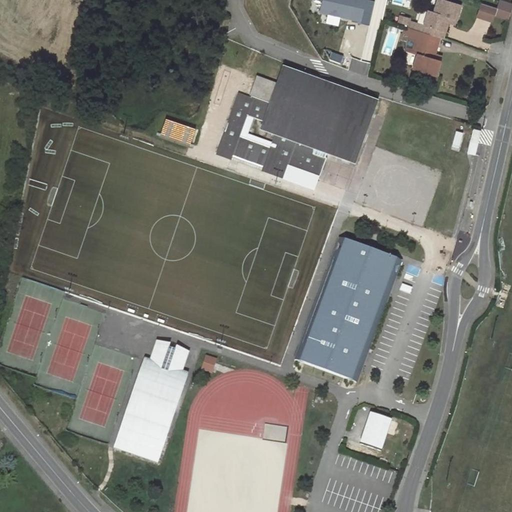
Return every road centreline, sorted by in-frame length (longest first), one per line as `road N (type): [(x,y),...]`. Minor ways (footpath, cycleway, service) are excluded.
road 1 (residential): [(505,128),(248,38),(233,0)]
road 2 (secondary): [(454,344),(404,511)]
road 3 (unclassified): [(0,407),(90,511)]
